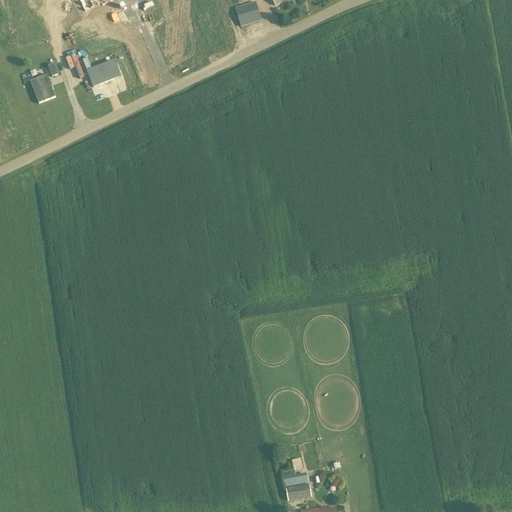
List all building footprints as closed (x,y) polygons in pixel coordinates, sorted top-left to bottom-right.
[(12,0),(25,42),(43,36),(39,23),(47,20),(41,0),(12,0)] [(78,0),(85,14),(102,6),(102,8),(114,3),(112,0),(78,0)] [(241,28),(261,21),(255,3),(235,10),(241,28)] [(160,5),(63,28),(72,65),(169,42),(160,5)] [(0,28),(0,42),(4,50),(3,50),(8,61),(27,52),(22,41),(21,41),(17,32),(18,32),(14,22),(0,28)] [(46,77),(30,83),(38,106),(54,100),(46,77)] [(301,459),(293,460),(294,470),(302,468),(301,459)] [(282,476),(285,488),(308,483),(306,474),(296,477),(295,473),(282,476)] [(335,479),(331,485),(336,489),(341,483),(335,479)] [(309,485),(285,489),(288,503),(312,499),(309,485)]
